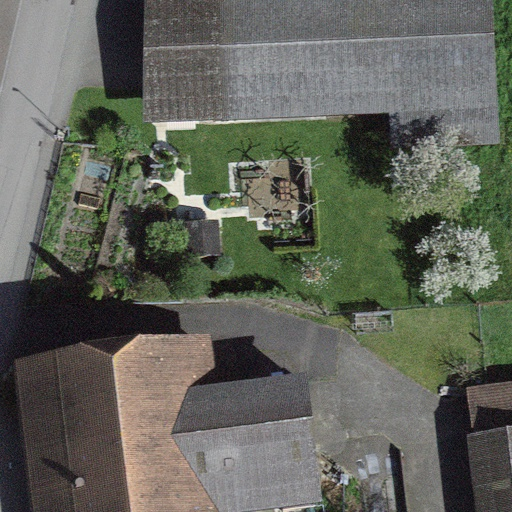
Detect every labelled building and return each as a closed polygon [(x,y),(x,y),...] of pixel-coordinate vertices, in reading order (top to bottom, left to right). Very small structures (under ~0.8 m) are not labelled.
[(404,144),(485,140),(479,0),(177,0),(157,1),(162,114),(402,103),(404,144)] [(74,511),(220,511),(217,483),(247,479),(249,489),(310,482),(299,389),(205,401),(198,348),(56,365),(74,511)] [(511,511),(511,384),(472,389),(478,441),(473,441),(481,511),(511,511)] [(327,456),(339,449),(342,436),(335,424),(323,421),(311,428),(308,441),(314,452),(327,456)] [(317,507),(417,498),(413,453),(313,462),(317,507)]
